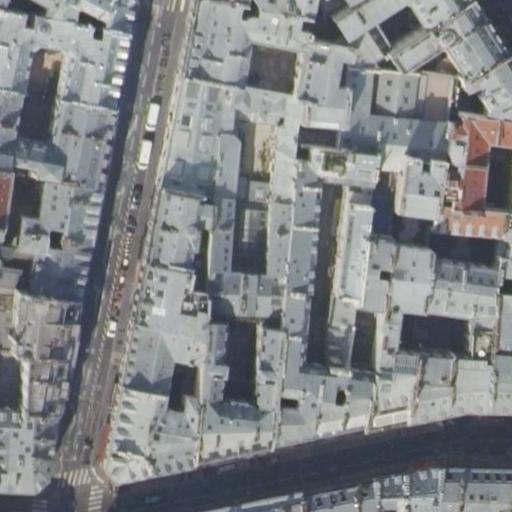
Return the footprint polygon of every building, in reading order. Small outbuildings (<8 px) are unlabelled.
[(44,0),(43,2),(38,12),(0,5),(0,87),(17,90),(19,90),(27,46),(35,41),(57,45),(63,53),(55,96),(112,106),(120,66),(131,7),(132,0),(44,0)] [(233,0),(190,0),(185,28),(176,73),(236,84),(245,36),(298,46),(289,93),(297,95),(295,119),(331,122),(330,136),(294,132),(293,143),(335,147),(343,64),(345,44),(327,40),(314,38),(302,35),(306,14),(252,3),(250,13),(241,11),(239,12),(237,14),(231,13),(233,0)] [(233,0),(252,3),(306,14),(317,16),(323,17),(324,16),(322,3),(321,0),(233,0)] [(326,0),(322,3),(324,16),(327,14),(348,0),(326,0)] [(348,0),(327,14),(339,32),(327,40),(345,44),(343,64),(380,68),(382,57),(379,52),(387,46),(367,16),(391,0),(401,0),(419,26),(460,0),(348,0)] [(473,0),(460,0),(419,26),(387,46),(379,52),(382,57),(380,68),(409,71),(409,65),(406,60),(437,42),(451,62),(444,66),(445,75),(449,75),(463,76),(506,50),(487,21),(473,0)] [(314,38),(317,16),(306,14),(302,35),(314,38)] [(511,59),(506,50),(463,76),(449,75),(444,110),(455,111),(511,116),(511,59)] [(409,71),(380,68),(343,64),(335,147),(293,143),(288,202),(266,446),(306,438),(340,431),(359,427),(363,393),(366,393),(387,241),(391,207),(398,155),(437,160),(439,145),(443,120),(444,110),(449,75),(445,75),(409,71)] [(289,93),(236,84),(176,73),(167,124),(155,185),(211,195),(288,202),(293,143),(294,132),(295,119),(297,95),(289,93)] [(9,136),(17,90),(0,87),(0,167),(3,168),(4,159),(14,161),(13,170),(42,174),(98,182),(105,143),(112,106),(55,96),(54,96),(45,142),(9,136)] [(511,116),(455,111),(454,121),(443,120),(439,145),(442,145),(442,148),(443,151),(444,152),(447,154),(446,163),(437,162),(433,193),(447,195),(445,204),(475,207),(482,140),(511,143),(511,152),(506,210),(511,210),(511,116)] [(437,162),(437,160),(398,155),(391,207),(430,212),(431,202),(433,193),(437,162)] [(0,167),(0,227),(8,228),(86,240),(92,210),(98,182),(42,174),(36,217),(19,215),(19,218),(0,215),(0,213),(4,184),(10,184),(13,170),(3,168),(0,167)] [(211,195),(155,185),(147,222),(140,261),(183,269),(184,269),(187,248),(191,249),(196,223),(208,225),(211,195)] [(203,288),(202,296),(199,334),(196,374),(196,379),(195,389),(189,461),(234,452),(266,446),(288,202),(211,195),(208,225),(206,249),(204,273),(203,288)] [(445,204),(431,202),(430,212),(428,227),(497,235),(500,209),(475,207),(445,204)] [(511,210),(506,210),(500,209),(497,235),(492,265),(491,275),(509,278),(508,285),(511,285),(511,210)] [(0,287),(75,298),(81,267),(86,240),(8,228),(6,237),(16,239),(15,246),(31,248),(27,275),(0,271),(0,287)] [(425,247),(387,241),(366,393),(363,393),(359,427),(385,422),(402,419),(411,351),(387,347),(392,304),(417,307),(424,255),(425,247)] [(199,250),(196,272),(204,273),(206,249),(202,248),(199,250)] [(492,265),(424,255),(417,307),(465,313),(462,354),(424,351),(426,328),(414,326),(411,351),(402,419),(444,410),(460,407),(483,408),(490,289),(490,283),(491,275),(492,265)] [(183,269),(140,261),(135,287),(128,321),(199,334),(202,296),(192,294),(190,307),(184,305),(185,299),(177,298),(183,269)] [(204,273),(196,272),(195,271),(192,286),(203,288),(204,273)] [(511,285),(508,285),(507,291),(490,289),(483,408),(511,408),(511,285)] [(0,351),(20,352),(17,408),(54,410),(64,357),(75,298),(0,287),(0,351)] [(199,334),(128,321),(122,352),(116,384),(158,391),(162,369),(196,374),(199,334)] [(0,485),(29,487),(43,475),(54,410),(17,408),(20,352),(0,351),(0,485)] [(189,461),(195,389),(196,379),(183,378),(177,409),(156,406),(159,391),(158,391),(116,384),(109,421),(100,468),(112,476),(131,473),(148,469),(189,461)] [(408,470),(409,475),(435,470),(434,465),(408,470)] [(430,511),(435,470),(409,475),(399,477),(367,484),(366,511),(430,511)] [(469,471),(435,470),(430,511),(504,511),(510,472),(469,471)] [(366,511),(367,484),(331,491),(296,498),(297,511),(366,511)] [(235,511),(229,511),(297,511),(296,498),(235,511)]
